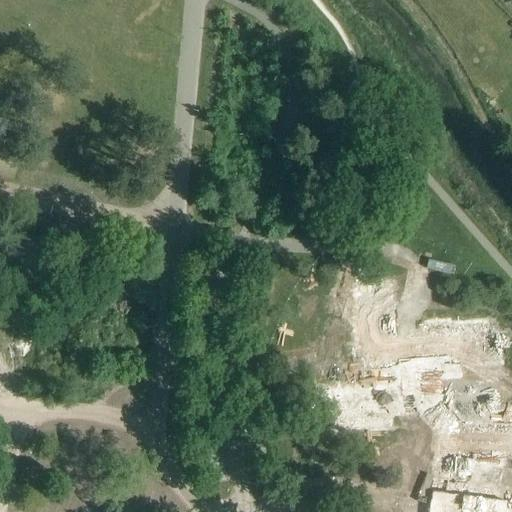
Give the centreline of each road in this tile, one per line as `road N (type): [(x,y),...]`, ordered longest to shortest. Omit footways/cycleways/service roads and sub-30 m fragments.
road 1 (residential): [(172,228),(243,242),(388,252),(417,267),(418,312)]
road 2 (residential): [(194,0),(172,228)]
road 3 (residential): [(172,228),(153,428)]
road 4 (residential): [(0,190),(172,228)]
